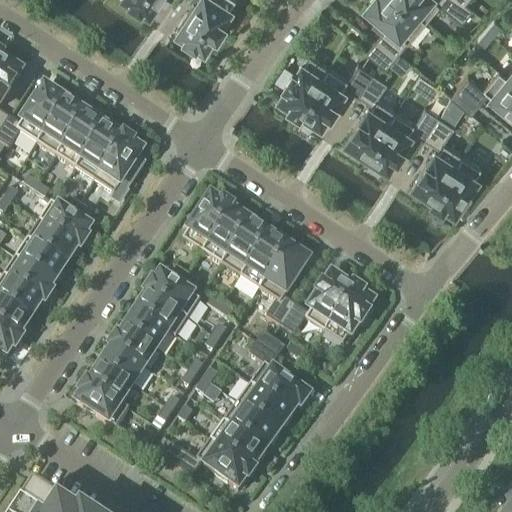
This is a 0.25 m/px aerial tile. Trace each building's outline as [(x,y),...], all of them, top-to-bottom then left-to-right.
[(156,0),(128,0),(130,0),(128,2),(145,13),(147,12),(148,13),(156,0)] [(195,0),(176,31),(177,32),(176,34),(195,46),(196,44),(203,49),(213,34),(216,35),(224,23),(221,21),(230,9),(229,8),(234,0),(195,0)] [(371,0),(365,7),(380,19),(374,26),(382,32),(374,42),(382,49),(394,58),(402,49),(424,21),(397,0),(371,0)] [(397,0),(424,21),(439,3),(461,21),(473,7),(465,1),(463,0),(433,0),(432,0),(397,0)] [(494,21),(485,31),(492,37),(500,27),(494,21)] [(492,37),(485,31),(477,41),(484,46),(492,37)] [(374,42),(365,52),(385,69),(394,58),(382,49),(374,42)] [(299,114),(329,68),(309,55),(303,64),(301,63),(294,73),(292,72),(283,85),(285,87),(278,97),(289,104),(288,107),(299,114)] [(0,136),(10,122),(0,115),(0,107),(6,97),(7,98),(13,89),(12,88),(20,76),(18,74),(19,72),(2,60),(0,63),(0,136)] [(347,80),(329,68),(299,114),(317,125),(318,123),(320,124),(329,112),(330,113),(336,103),(335,103),(343,90),(341,89),(343,86),(358,96),(373,74),(358,64),(347,80)] [(467,77),(459,87),(479,104),(487,93),(500,104),(499,105),(511,115),(511,114),(511,82),(506,77),(498,70),(482,90),(467,77)] [(370,108),(368,107),(360,119),(359,119),(353,128),(354,129),(345,141),(348,142),(346,145),(360,153),(365,157),(395,111),(376,99),(386,83),(373,74),(358,96),(372,105),(370,108)] [(479,104),(459,87),(450,97),(470,114),(479,104)] [(19,128),(10,122),(0,136),(0,147),(11,154),(21,138),(36,148),(64,104),(55,99),(56,97),(45,90),(44,91),(43,91),(19,128)] [(65,103),(64,104),(36,148),(55,160),(83,117),(75,112),(76,111),(65,103)] [(395,111),(365,157),(370,160),(384,169),(385,167),(387,168),(395,156),(397,157),(403,147),(401,147),(410,134),(408,133),(410,130),(424,139),(439,117),(431,112),(424,108),(414,124),(395,111)] [(84,116),(83,117),(55,160),(74,173),(102,129),(95,124),(95,123),(84,116)] [(435,151),(427,163),(425,163),(419,172),(421,172),(412,185),(415,186),(413,189),(428,198),(457,152),(450,148),(443,143),(453,127),(446,122),(439,117),(424,139),(434,146),(439,149),(437,152),(435,151)] [(74,173),(92,185),(121,142),(114,137),(114,136),(103,128),(102,129),(74,173)] [(122,139),(121,142),(92,185),(113,198),(126,179),(127,180),(136,166),(135,165),(141,155),(131,148),(133,146),(122,139)] [(442,208),(443,205),(454,212),(462,201),(463,201),(470,191),(469,190),(477,178),(475,177),(481,168),(470,161),(457,152),(428,198),(431,200),(431,201),(442,208)] [(33,195),(37,187),(27,180),(22,188),(33,195)] [(37,187),(33,195),(43,202),(48,194),(37,187)] [(3,202),(10,207),(17,196),(10,191),(3,202)] [(74,215),(79,207),(68,200),(63,208),(74,215)] [(202,256),(230,213),(232,211),(221,204),(220,206),(209,200),(203,210),(202,209),(193,223),(194,224),(181,243),(202,256)] [(10,207),(3,202),(0,206),(0,215),(3,218),(10,207)] [(37,226),(76,251),(79,253),(86,242),(84,240),(89,232),(50,206),(37,226)] [(90,214),(79,207),(74,215),(85,222),(90,214)] [(230,213),(202,256),(220,269),(248,225),(249,224),(238,217),(237,218),(230,213)] [(248,225),(220,269),(239,281),(268,238),(268,237),(257,229),(256,230),(248,225)] [(24,245),(63,271),(76,251),(37,226),(24,245)] [(268,238),(239,281),(258,294),(287,250),(287,249),(276,242),(275,243),(268,238)] [(52,288),(63,271),(24,245),(13,262),(52,288)] [(287,250),(258,294),(275,304),(264,321),(279,330),(293,308),(283,301),(307,264),(306,263),(307,262),(296,255),(295,256),(287,250)] [(2,280),(41,305),(43,307),(51,296),(48,294),(52,288),(13,262),(2,280)] [(182,286),(187,278),(176,271),(171,279),(182,286)] [(144,296),(147,298),(186,323),(199,304),(160,278),(154,287),(151,285),(144,296)] [(187,278),(182,286),(193,293),(198,285),(187,278)] [(304,323),(322,335),(352,290),(334,278),(332,280),(330,279),(322,291),(321,291),(315,300),(316,301),(308,313),(309,314),(307,318),(293,308),(279,330),(293,339),(304,323)] [(0,303),(29,323),(41,305),(2,280),(0,282),(0,303)] [(352,289),(352,290),(322,335),(342,348),(348,339),(349,340),(356,330),(359,332),(368,318),(365,317),(372,306),(361,299),(363,297),(352,289)] [(186,323),(147,298),(135,316),(167,337),(174,342),(186,323)] [(217,316),(222,308),(211,301),(206,309),(217,316)] [(0,328),(18,340),(29,323),(0,303),(0,328)] [(222,308),(217,316),(228,323),(232,315),(222,308)] [(135,316),(123,334),(155,355),(167,337),(135,316)] [(0,356),(5,360),(11,351),(13,353),(21,342),(18,340),(0,328),(0,356)] [(218,328),(211,339),(218,344),(225,333),(218,328)] [(109,350),(111,352),(143,373),(155,355),(123,334),(118,341),(116,339),(109,350)] [(276,362),(284,351),(263,336),(255,347),(276,362)] [(218,344),(211,339),(204,349),(211,354),(218,344)] [(269,372),(276,362),(255,347),(247,357),(263,368),(249,388),(291,418),(297,410),(299,412),(308,400),(269,372)] [(111,352),(100,369),(132,390),(143,373),(111,352)] [(194,364),(187,375),(195,380),(202,369),(194,364)] [(100,369),(89,386),(120,407),(132,390),(100,369)] [(209,372),(202,383),(209,388),(216,377),(209,372)] [(195,380),(187,375),(180,386),(188,390),(195,380)] [(209,388),(202,383),(195,394),(202,399),(209,388)] [(120,407),(89,386),(86,385),(79,396),(81,397),(76,406),(115,432),(127,413),(120,408),(120,407)] [(292,419),(291,418),(249,388),(236,406),(278,436),(283,429),(284,430),(292,419)] [(164,411),(171,416),(178,405),(171,400),(164,411)] [(278,436),(236,406),(222,425),(264,455),(269,448),(270,448),(279,437),(278,436)] [(171,416),(164,411),(157,422),(164,427),(171,416)] [(184,411),(177,421),(184,426),(191,415),(184,411)] [(265,456),(264,455),(222,425),(209,443),(251,473),(256,466),(257,467),(265,456)] [(147,437),(140,448),(147,453),(154,442),(147,437)] [(170,447),(161,462),(191,481),(200,467),(213,476),(213,477),(226,487),(227,486),(237,493),(244,483),(246,485),(254,475),(251,473),(209,443),(194,463),(170,447)] [(63,511),(49,502),(45,508),(31,499),(22,511),(63,511)]
